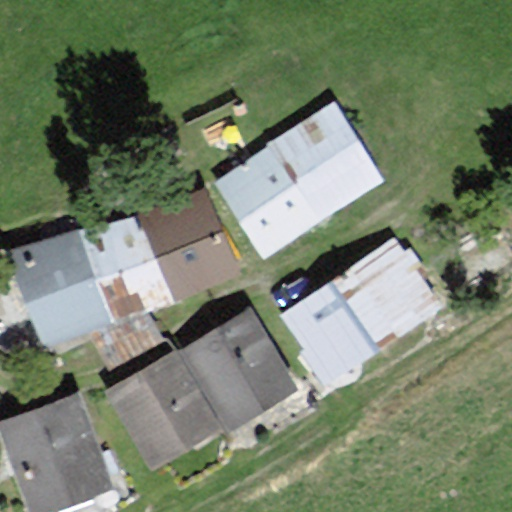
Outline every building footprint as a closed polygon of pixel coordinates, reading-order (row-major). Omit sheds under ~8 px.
[(358,169),(314,100),(198,177),(241,248),(358,169)] [(212,282),(183,193),(0,238),(0,263),(25,341),(212,282)] [(413,300),(374,229),(257,311),(296,374),(413,300)] [(267,380),(227,314),(91,383),(128,461),(267,380)] [(80,485),(51,395),(0,412),(0,489),(5,507),(80,485)]
